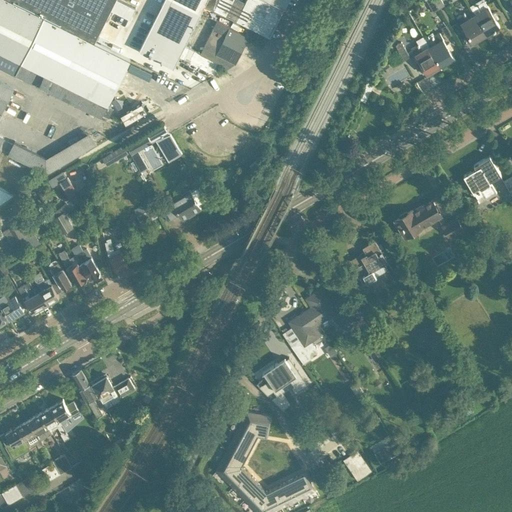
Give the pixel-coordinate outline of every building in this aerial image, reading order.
[(0,0),(0,51),(22,63),(44,17),(10,0),(0,0)] [(10,0),(44,17),(95,42),(111,9),(130,19),(135,8),(119,0),(10,0)] [(164,0),(139,50),(174,67),(205,5),(207,0),(164,0)] [(207,0),(205,5),(270,37),(276,24),(274,23),(277,18),(279,19),(285,7),(270,0),(246,0),(246,3),(240,0),(207,0)] [(426,0),(433,12),(439,9),(433,0),(426,0)] [(433,0),(439,9),(445,5),(441,0),(433,0)] [(482,11),(475,15),(486,34),(493,30),(494,31),(496,29),(495,29),(499,26),(499,27),(500,26),(485,1),(480,4),(479,4),(478,5),(480,8),(482,11)] [(473,42),(486,34),(475,15),(469,19),(467,16),(465,12),(464,13),(464,14),(458,17),(473,42)] [(44,17),(22,63),(108,106),(130,60),(95,42),(44,17)] [(437,43),(430,47),(440,65),(453,58),(454,58),(439,33),(434,36),(433,36),(432,36),(434,40),(435,40),(437,43)] [(401,42),(396,45),(404,60),(410,56),(401,42)] [(440,65),(430,47),(422,51),(421,48),(419,44),(418,45),(412,49),(427,74),(428,74),(427,73),(440,65)] [(0,51),(0,68),(7,72),(15,76),(22,63),(0,51)] [(0,146),(4,138),(0,136),(0,116),(14,88),(0,81),(0,146)] [(114,109),(108,106),(103,115),(109,118),(114,109)] [(147,135),(152,143),(157,139),(157,140),(170,161),(182,153),(170,133),(170,132),(163,122),(145,133),(147,135)] [(152,143),(147,135),(127,146),(131,154),(152,143)] [(14,142),(8,155),(29,165),(35,153),(14,142)] [(168,165),(156,142),(133,154),(145,177),(168,165)] [(129,153),(124,145),(121,147),(102,158),(107,166),(120,158),(129,153)] [(476,168),(464,175),(475,193),(482,189),(487,199),(497,193),(492,183),(490,181),(502,175),(490,155),(474,165),(476,168)] [(262,164),(257,159),(250,166),(255,171),(262,164)] [(511,175),(503,181),(510,192),(511,190),(511,175)] [(67,177),(55,185),(65,200),(75,194),(72,189),(74,188),(67,177)] [(0,201),(1,201),(14,194),(0,186),(0,201)] [(190,190),(172,201),(183,220),(201,209),(199,203),(206,199),(200,190),(201,190),(199,187),(191,191),(190,190)] [(412,209),(395,219),(405,236),(441,215),(432,200),(413,211),(412,209)] [(150,202),(134,209),(137,215),(153,208),(150,202)] [(157,216),(153,208),(137,215),(141,224),(157,216)] [(64,212),(53,219),(62,234),(73,228),(64,212)] [(14,219),(22,234),(31,248),(40,243),(31,228),(27,231),(19,216),(14,219)] [(457,218),(443,226),(450,237),(464,229),(457,218)] [(123,222),(110,229),(113,235),(126,228),(123,222)] [(9,227),(2,231),(9,243),(15,240),(23,235),(16,223),(9,227)] [(108,255),(119,272),(129,266),(124,258),(118,248),(113,250),(110,238),(107,238),(108,240),(105,241),(108,255)] [(393,269),(375,239),(363,246),(365,251),(350,260),(355,267),(353,268),(359,278),(362,276),(366,283),(376,277),(372,270),(384,263),(403,294),(406,292),(411,289),(406,280),(412,277),(404,263),(393,269)] [(93,276),(101,272),(91,256),(87,258),(79,244),(73,248),(90,277),(92,275),(93,276)] [(85,278),(87,277),(82,268),(77,262),(73,264),(64,250),(59,253),(77,283),(79,282),(80,282),(80,283),(81,283),(82,283),(83,283),(84,283),(84,282),(85,282),(85,281),(85,280),(85,279),(85,278)] [(2,260),(0,261),(0,276),(8,272),(2,260)] [(71,282),(72,282),(67,273),(63,268),(59,260),(54,260),(51,262),(50,265),(62,288),(67,285),(68,286),(71,284),(71,282)] [(34,279),(40,290),(48,303),(59,296),(52,283),(49,278),(44,281),(39,272),(33,276),(34,279)] [(32,312),(48,303),(40,290),(36,292),(29,281),(18,287),(32,312)] [(3,286),(0,287),(0,302),(9,318),(11,318),(12,319),(17,316),(16,314),(24,310),(16,295),(10,298),(3,286)] [(321,287),(306,298),(312,307),(309,309),(318,323),(330,315),(338,328),(356,317),(344,300),(334,306),(321,287)] [(0,323),(0,324),(2,324),(5,323),(6,321),(9,318),(0,302),(0,323)] [(315,325),(318,323),(309,309),(298,317),(297,316),(289,321),(301,339),(291,345),(303,363),(319,353),(311,341),(321,334),(315,325)] [(386,338),(384,329),(371,331),(373,343),(378,342),(378,343),(383,342),(382,339),(386,338)] [(364,336),(362,348),(371,362),(381,356),(367,334),(364,336)] [(260,385),(259,386),(268,394),(273,390),(276,395),(271,398),(282,409),(283,408),(289,402),(282,392),(282,391),(279,393),(276,389),(277,388),(275,386),(280,383),(289,376),(298,390),(305,386),(308,384),(289,357),(286,359),(280,363),(281,365),(279,366),(277,364),(278,363),(277,362),(263,372),(263,373),(264,372),(269,379),(260,385)] [(90,382),(81,368),(72,374),(97,417),(104,413),(94,397),(97,395),(90,382)] [(128,392),(126,390),(119,382),(113,386),(106,374),(101,377),(102,378),(98,380),(97,378),(91,381),(106,407),(121,399),(120,397),(128,392)] [(158,374),(153,382),(159,386),(164,377),(158,374)] [(129,377),(119,382),(126,390),(133,386),(129,377)] [(147,392),(143,399),(149,402),(153,396),(147,392)] [(80,410),(74,400),(67,405),(63,398),(52,405),(60,418),(62,423),(67,430),(67,432),(72,428),(66,418),(80,410)] [(52,405),(40,412),(48,425),(51,431),(58,427),(62,433),(67,430),(62,423),(60,418),(52,405)] [(247,410),(235,432),(255,442),(259,434),(247,410)] [(272,414),(247,410),(259,434),(268,436),(272,414)] [(51,431),(48,425),(40,412),(29,418),(41,439),(53,433),(51,431)] [(29,418),(17,425),(25,438),(29,446),(36,442),(39,447),(44,444),(41,439),(29,418)] [(29,446),(25,438),(17,425),(6,432),(9,437),(3,440),(14,459),(31,449),(29,446)] [(106,433),(112,442),(119,428),(117,426),(106,433)] [(235,432),(227,447),(246,457),(255,442),(235,432)] [(112,443),(118,453),(125,439),(123,437),(112,443)] [(227,447),(216,469),(242,465),(246,457),(227,447)] [(55,462),(61,473),(72,467),(64,453),(53,460),(55,462)] [(82,460),(72,467),(79,479),(90,473),(82,460)] [(365,461),(360,465),(363,469),(368,465),(365,461)] [(48,466),(54,477),(61,473),(55,462),(48,466)] [(242,465),(216,469),(233,486),(248,471),(242,465)] [(368,465),(363,469),(365,471),(367,474),(372,470),(368,465)] [(357,466),(351,470),(354,475),(359,472),(360,471),(357,466)] [(248,471),(233,486),(245,499),(260,484),(248,471)] [(306,471),(290,479),(300,498),(316,490),(306,471)] [(359,472),(354,475),(358,480),(362,477),(360,474),(359,472)] [(72,483),(69,485),(75,500),(91,475),(90,473),(79,479),(72,483)] [(29,477),(23,481),(29,492),(35,488),(29,477)] [(290,479),(275,486),(284,506),(300,498),(290,479)] [(23,481),(16,484),(23,495),(29,492),(23,481)] [(16,484),(2,492),(5,496),(9,503),(23,495),(16,484)] [(260,484),(245,499),(257,511),(262,511),(266,490),(260,484)] [(266,490),(262,511),(271,511),(284,506),(275,486),(266,490)] [(2,492),(0,493),(0,503),(2,507),(9,503),(5,496),(2,492)]
